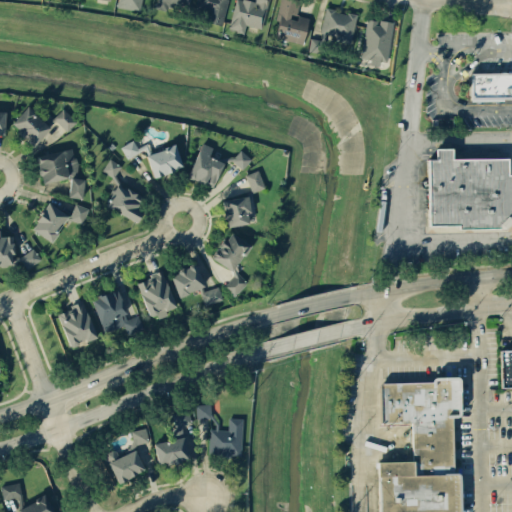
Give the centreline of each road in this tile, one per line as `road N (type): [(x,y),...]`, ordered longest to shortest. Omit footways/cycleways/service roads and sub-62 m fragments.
road 1 (secondary): [(0,448),(268,349)]
road 2 (residential): [(0,300),(156,239),(181,221)]
road 3 (secondary): [(341,331),(511,305)]
road 4 (secondary): [(511,275),(347,296)]
road 5 (secondary): [(272,315),(122,369)]
road 6 (residential): [(88,511),(46,399)]
